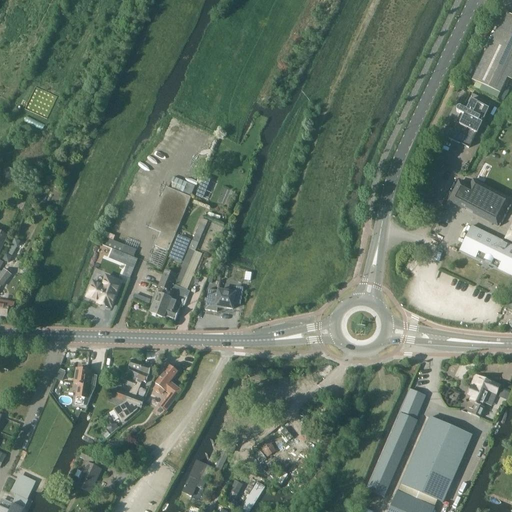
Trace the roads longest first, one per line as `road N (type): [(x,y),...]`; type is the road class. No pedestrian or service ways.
road 1 (track): [(373,0),(244,323),(245,341)]
road 2 (secondary): [(367,300),(400,153),(473,0)]
road 3 (secondary): [(0,335),(230,341)]
road 4 (track): [(335,511),(373,427),(377,362)]
